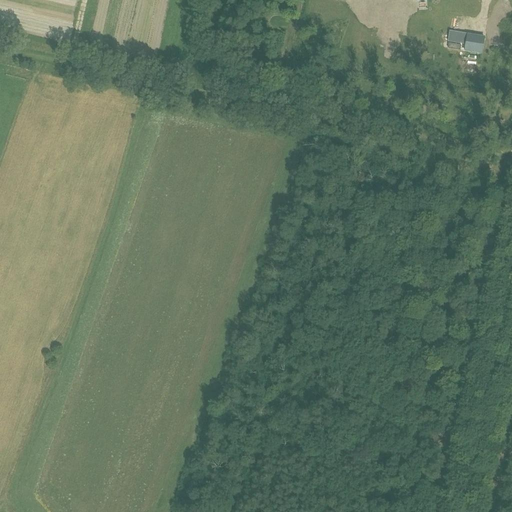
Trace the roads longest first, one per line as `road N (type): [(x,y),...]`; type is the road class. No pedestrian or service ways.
road 1 (track): [(511,156),(0,47)]
road 2 (track): [(464,511),(511,275)]
